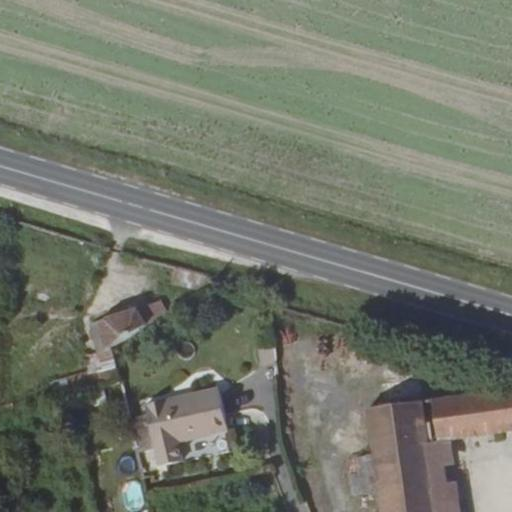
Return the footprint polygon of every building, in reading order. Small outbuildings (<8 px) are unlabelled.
[(133,307),(143,325),(168,310),(161,297),(133,307)] [(103,349),(143,325),(133,307),(95,321),(103,349)] [(100,384),(116,379),(112,361),(94,368),(100,384)] [(226,433),(218,391),(167,400),(167,398),(142,403),(149,440),(153,439),(157,464),(184,459),(180,442),(226,433)] [(511,391),(428,403),(433,446),(447,444),(511,434),(511,391)] [(0,416),(13,414),(11,403),(0,405),(0,416)] [(455,511),(447,444),(433,446),(428,403),(420,404),(434,511),(455,511)] [(379,511),(434,511),(420,404),(366,412),(379,511)] [(138,481),(124,484),(128,507),(142,504),(138,481)]
